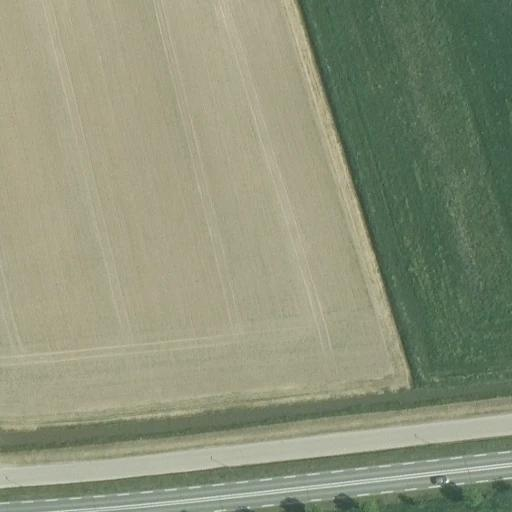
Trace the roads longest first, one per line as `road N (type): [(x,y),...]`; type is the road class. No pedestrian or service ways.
road 1 (unclassified): [(0,480),(511,424)]
road 2 (primary): [(35,511),(511,461)]
